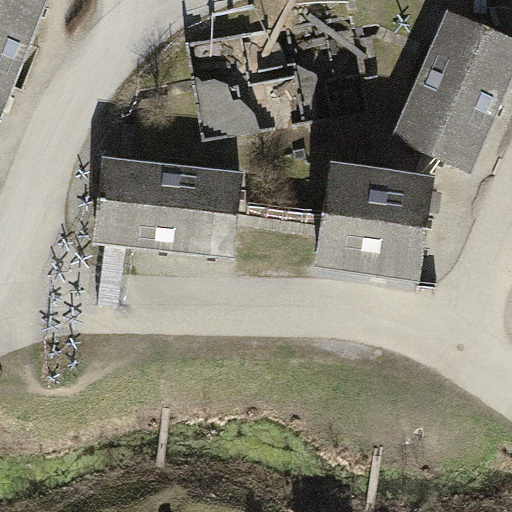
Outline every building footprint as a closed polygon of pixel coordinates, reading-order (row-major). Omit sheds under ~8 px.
[(0,0),(0,114),(44,0),(0,0)] [(186,45),(203,143),(371,114),(354,15),(186,45)] [(511,73),(511,43),(450,16),(396,140),(469,172),(511,73)] [(232,256),(240,177),(106,162),(97,242),(232,256)] [(432,182),(334,168),(319,266),(417,281),(432,182)]
